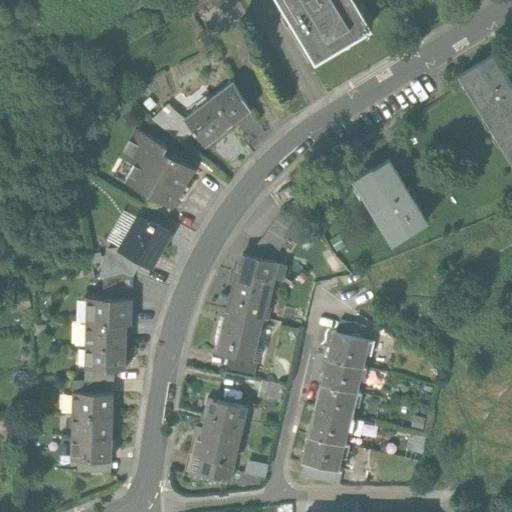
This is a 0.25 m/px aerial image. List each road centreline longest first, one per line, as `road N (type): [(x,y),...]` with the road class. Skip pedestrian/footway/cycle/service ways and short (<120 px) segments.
road 1 (residential): [(144,498),(165,350),(222,213),(289,139),(511,8)]
road 2 (residential): [(273,501),(320,313)]
road 3 (residential): [(273,501),(422,500)]
road 4 (residential): [(144,498),(273,501)]
